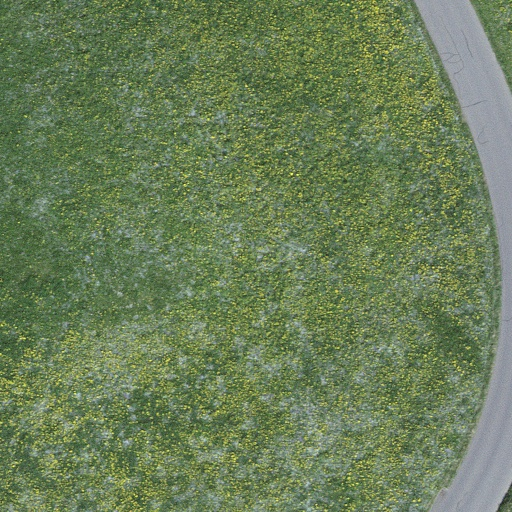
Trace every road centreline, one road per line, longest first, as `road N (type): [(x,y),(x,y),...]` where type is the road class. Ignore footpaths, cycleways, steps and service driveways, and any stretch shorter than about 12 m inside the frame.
road 1 (unclassified): [(511,264),(496,161),(422,0)]
road 2 (unclassified): [(445,511),(511,374)]
